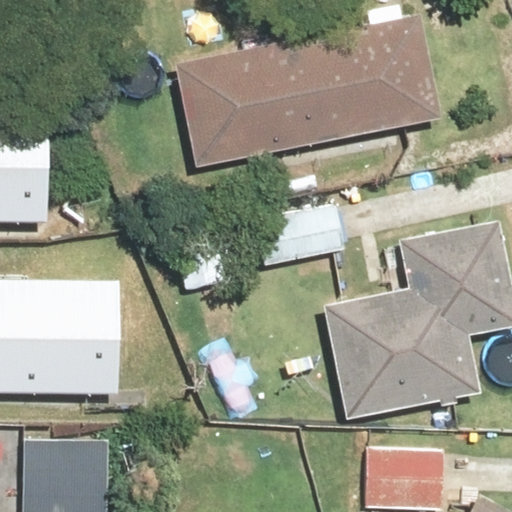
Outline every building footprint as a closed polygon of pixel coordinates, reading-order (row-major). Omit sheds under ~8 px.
[(412,12),(165,61),(186,168),(434,119),(412,12)] [(40,110),(0,109),(0,223),(38,224),(40,110)] [(366,145),(239,169),(247,212),(374,187),(366,145)] [(349,207),(262,223),(271,268),(358,252),(349,207)] [(402,290),(320,304),(340,416),(475,392),(465,335),(511,326),(511,297),(498,217),(392,235),(402,290)] [(116,280),(0,279),(0,387),(116,388),(116,280)] [(113,511),(116,436),(29,434),(27,511),(113,511)] [(453,511),(454,452),(350,451),(349,511),(352,511),(453,511)] [(506,511),(473,494),(463,511),(506,511)]
